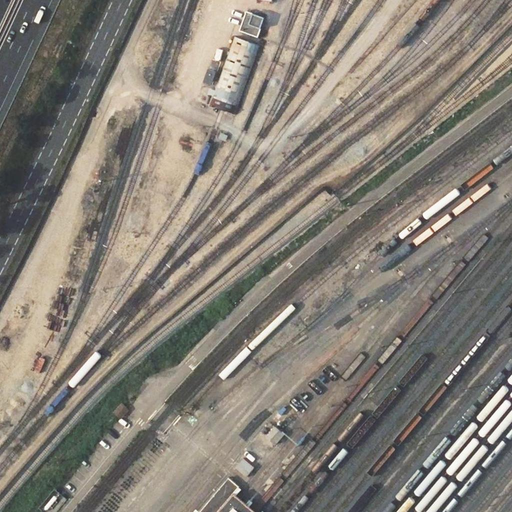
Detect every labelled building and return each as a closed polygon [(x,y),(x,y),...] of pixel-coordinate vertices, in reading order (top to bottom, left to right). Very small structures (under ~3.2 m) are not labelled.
[(248,10),(241,29),(258,35),(265,16),(248,10)] [(235,35),(210,104),(223,109),(236,113),(260,45),(235,35)] [(346,74),(340,81),(343,84),(350,77),(346,74)] [(271,422),(245,451),(258,463),(284,434),(271,422)] [(266,511),(255,503),(245,495),(238,490),(235,487),(238,483),(229,477),(199,511),(266,511)]
